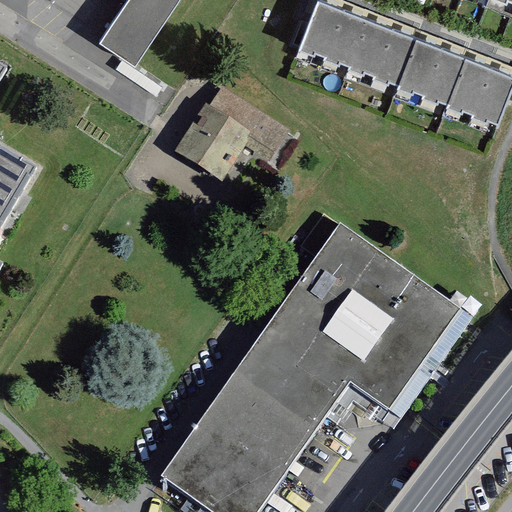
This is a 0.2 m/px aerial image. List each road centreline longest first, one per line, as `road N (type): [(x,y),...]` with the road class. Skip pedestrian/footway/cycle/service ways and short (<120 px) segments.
road 1 (residential): [(0,14),(154,110)]
road 2 (secondary): [(413,511),(511,388)]
